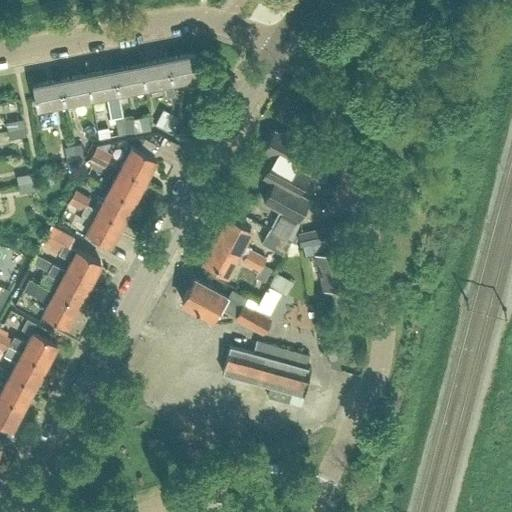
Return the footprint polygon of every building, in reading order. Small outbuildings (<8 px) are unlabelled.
[(193,53),(165,58),(169,80),(197,75),(193,53)] [(165,58),(138,63),(142,85),(169,80),(165,58)] [(138,63),(112,68),(116,90),(142,85),(138,63)] [(112,68),(85,73),(89,95),(116,90),(112,68)] [(85,73),(58,78),(62,100),(89,95),(85,73)] [(62,100),(58,78),(30,84),(34,105),(62,100)] [(154,123),(161,127),(169,112),(161,108),(154,123)] [(169,112),(161,127),(168,131),(175,116),(169,112)] [(130,114),(121,116),(124,133),(133,131),(130,114)] [(124,133),(121,116),(113,118),(116,134),(124,133)] [(5,121),(6,130),(23,127),(21,118),(5,121)] [(23,127),(6,130),(7,137),(24,134),(23,127)] [(272,180),(261,199),(296,218),(307,198),(297,192),(307,173),(296,168),(307,147),(272,128),(261,148),(272,154),(261,174),(272,180)] [(79,143),(71,144),(74,161),(82,159),(79,143)] [(74,161),(71,144),(63,146),(66,163),(74,161)] [(131,145),(119,167),(142,179),(154,157),(131,145)] [(95,146),(92,152),(107,160),(110,154),(95,146)] [(107,160),(92,152),(89,158),(103,166),(107,160)] [(119,167),(108,188),(131,200),(142,179),(119,167)] [(15,175),(17,183),(33,180),(32,172),(15,175)] [(33,180),(17,183),(18,191),(35,188),(33,180)] [(108,188),(97,209),(119,221),(131,200),(108,188)] [(73,189),(70,194),(85,202),(88,197),(73,189)] [(85,202),(70,194),(67,201),(82,209),(85,202)] [(80,211),(91,218),(85,231),(108,243),(119,221),(97,209),(85,202),(82,209),(80,211)] [(225,215),(212,239),(236,251),(237,250),(244,254),(245,255),(249,248),(250,246),(241,242),(249,228),(225,215)] [(260,241),(281,253),(289,239),(268,227),(260,241)] [(70,258),(64,269),(64,270),(86,282),(98,260),(75,248),(75,249),(68,245),(72,237),(56,229),(46,245),(57,252),(70,258)] [(300,244),(312,241),(314,253),(313,253),(321,287),(344,282),(337,248),(336,248),(333,237),(315,241),(312,229),(297,232),(300,244)] [(236,251),(212,239),(201,259),(225,272),(236,251)] [(245,255),(244,254),(241,260),(249,264),(256,252),(249,248),(245,255)] [(59,278),(52,291),(75,303),(86,282),(64,270),(64,269),(35,252),(30,261),(36,264),(36,265),(59,278)] [(264,257),(256,252),(249,264),(258,269),(264,257)] [(242,304),(246,297),(230,288),(226,295),(192,276),(180,299),(210,316),(216,305),(235,315),(234,316),(261,331),(268,318),(242,304)] [(25,286),(36,292),(40,285),(29,279),(25,286)] [(75,303),(52,291),(41,313),(64,325),(75,303)] [(3,310),(0,326),(12,328),(15,313),(3,310)] [(20,352),(42,364),(55,342),(41,334),(44,327),(26,317),(20,327),(30,333),(20,352)] [(0,331),(0,340),(8,345),(12,338),(0,331)] [(266,395),(287,400),(298,403),(301,393),(308,365),(305,364),(308,354),(281,347),(256,340),(253,351),(228,345),(221,372),(268,384),(266,395)] [(9,373),(31,385),(42,364),(20,352),(9,373)] [(0,395),(20,406),(31,385),(9,373),(3,383),(0,381),(0,395)] [(20,406),(0,395),(0,423),(8,428),(20,406)]
